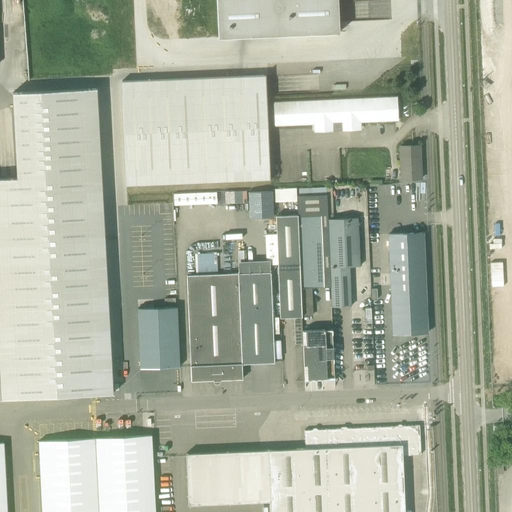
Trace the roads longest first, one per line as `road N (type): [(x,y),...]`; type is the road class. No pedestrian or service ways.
road 1 (tertiary): [(466,393),(449,0)]
road 2 (unclassified): [(109,407),(466,393)]
road 3 (unknown): [(505,131),(502,0)]
road 4 (unknown): [(508,252),(505,131)]
